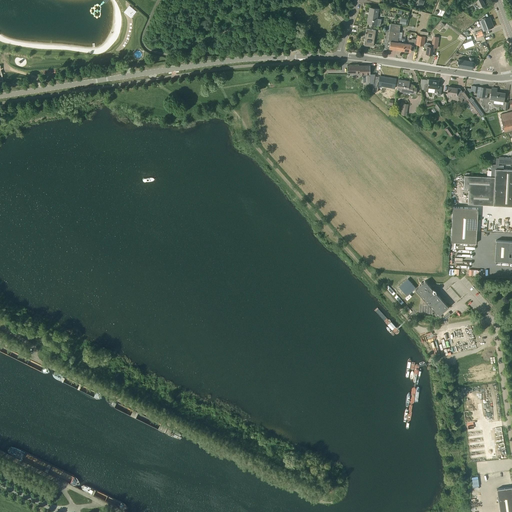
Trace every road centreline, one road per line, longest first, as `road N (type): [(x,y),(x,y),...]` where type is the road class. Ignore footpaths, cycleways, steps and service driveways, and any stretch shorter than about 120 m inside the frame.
road 1 (track): [(152,72),(164,90),(238,115),(251,143),(392,301)]
road 2 (tertiary): [(0,96),(237,59),(338,56)]
road 3 (tertiary): [(338,56),(511,76)]
road 4 (unclassified): [(511,441),(495,321),(511,319)]
